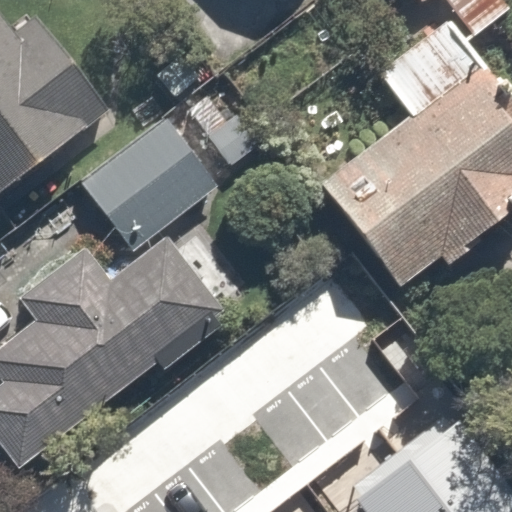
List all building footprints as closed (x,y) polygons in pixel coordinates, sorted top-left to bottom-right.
[(446,0),(465,25),(498,0),(446,0)] [(0,167),(103,92),(35,1),(4,24),(0,17),(0,167)] [(511,206),(511,112),(441,10),(369,61),(399,104),(312,164),(396,286),(511,206)] [(215,176),(161,101),(68,168),(122,243),(215,176)] [(214,297),(159,234),(108,278),(82,248),(11,310),(20,321),(0,338),(0,463),(10,475),(214,297)] [(235,481),(125,462),(115,511),(291,511),(292,508),(232,498),(235,481)]
